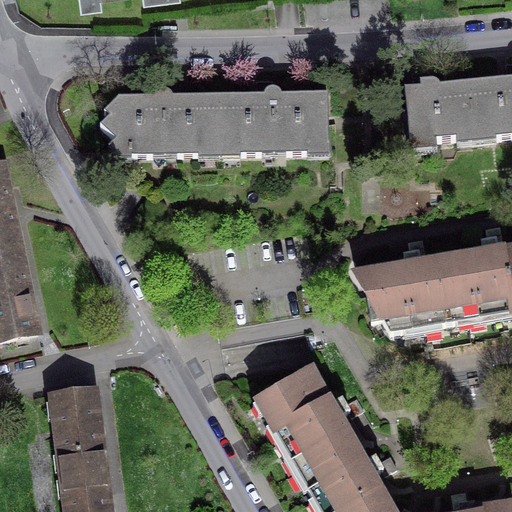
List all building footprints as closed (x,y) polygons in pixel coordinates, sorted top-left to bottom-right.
[(79,0),(80,9),(103,6),(101,0),(142,0),(143,1),(148,0),(79,0)] [(427,102),(410,104),(414,146),(511,136),(511,92),(444,100),(443,93),(426,94),(427,102)] [(336,105),(109,108),(110,176),(337,173),(336,105)] [(0,354),(37,346),(0,190),(0,354)] [(511,260),(346,283),(392,351),(511,333),(511,260)] [(391,511),(318,384),(251,418),(311,511),(391,511)] [(112,511),(95,399),(44,407),(60,511),(112,511)]
